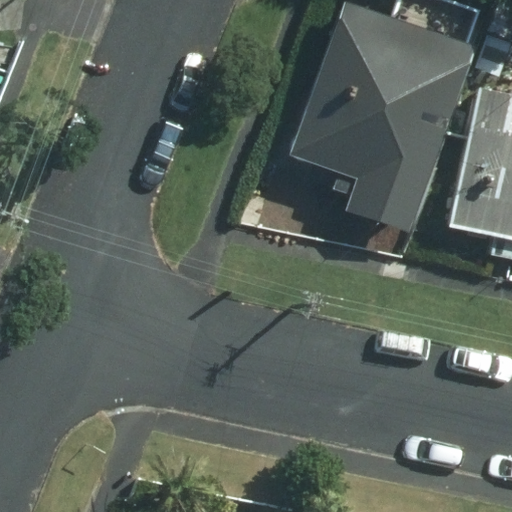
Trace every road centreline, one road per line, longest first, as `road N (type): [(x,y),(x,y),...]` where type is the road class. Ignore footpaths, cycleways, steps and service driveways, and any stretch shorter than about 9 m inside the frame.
road 1 (residential): [(50,316),(511,410)]
road 2 (residential): [(176,0),(50,316)]
road 3 (residential): [(50,316),(0,439)]
